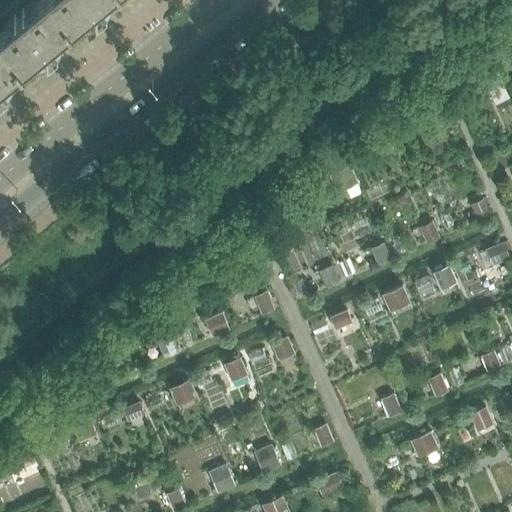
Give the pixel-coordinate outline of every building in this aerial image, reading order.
[(71,25),(50,0),(39,0),(0,32),(0,39),(22,66),(43,48),(42,48),(50,42),(71,25)] [(101,0),(50,0),(71,25),(92,8),(91,8),(99,2),(101,0)] [(22,66),(0,39),(0,82),(0,83),(1,83),(22,66)] [(498,68),(482,76),(488,88),(504,81),(498,68)] [(440,99),(424,106),(430,119),(446,112),(440,99)] [(389,128),(375,137),(382,147),(395,137),(389,128)] [(350,164),(330,173),(338,190),(358,181),(350,164)] [(483,197),(472,202),(478,217),(489,212),(483,197)] [(432,220),(421,225),(427,239),(438,235),(432,220)] [(384,240),(372,245),(378,260),(390,255),(384,240)] [(503,240),(487,247),(493,262),(510,255),(503,240)] [(331,263),(320,268),(327,283),(338,278),(331,263)] [(449,263),(433,270),(441,288),(457,280),(449,263)] [(403,284),(382,293),(390,310),(410,301),(403,284)] [(267,290),(255,295),(262,311),(274,306),(267,290)] [(347,308),(330,315),(335,328),(352,320),(347,308)] [(222,311),(207,317),(213,333),(228,326),(222,311)] [(169,333),(157,339),(164,355),(176,350),(169,333)] [(287,334),(271,341),(279,359),(295,352),(287,334)] [(493,349),(483,353),(490,369),(500,364),(493,349)] [(240,355),(224,362),(231,380),(247,373),(240,355)] [(441,373),(429,378),(436,392),(447,387),(441,373)] [(189,378),(169,387),(176,404),(197,395),(189,378)] [(394,393),(382,398),(389,413),(400,408),(394,393)] [(139,399),(122,407),(127,420),(144,412),(139,399)] [(485,405),(470,412),(477,426),(492,420),(485,405)] [(90,421),(73,428),(78,440),(96,433),(90,421)] [(326,421),(314,426),(321,443),(332,438),(326,421)] [(430,430),(411,438),(418,453),(437,444),(430,430)] [(272,444),(255,451),(263,468),(279,461),(272,444)] [(27,445),(8,453),(14,466),(32,458),(27,445)] [(225,462),(208,470),(217,491),(235,483),(225,462)] [(337,470),(315,480),(323,496),(344,486),(337,470)] [(178,487),(167,492),(174,508),(185,503),(178,487)] [(282,495),(262,504),(265,511),(287,511),(290,511),(282,495)]
